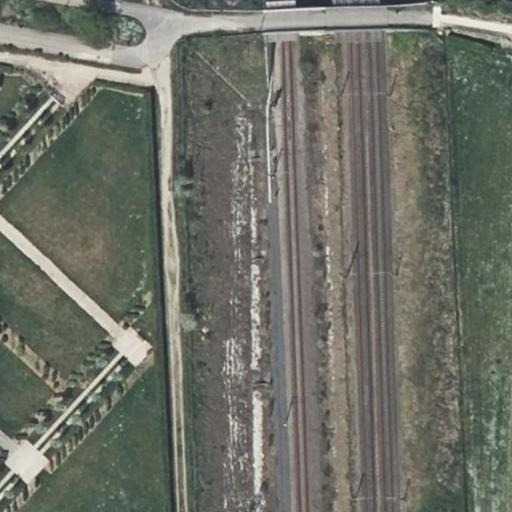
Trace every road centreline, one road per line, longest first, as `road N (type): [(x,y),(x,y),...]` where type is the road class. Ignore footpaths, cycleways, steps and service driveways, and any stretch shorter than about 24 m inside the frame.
road 1 (track): [(160,27),(181,511)]
road 2 (track): [(161,81),(0,53)]
